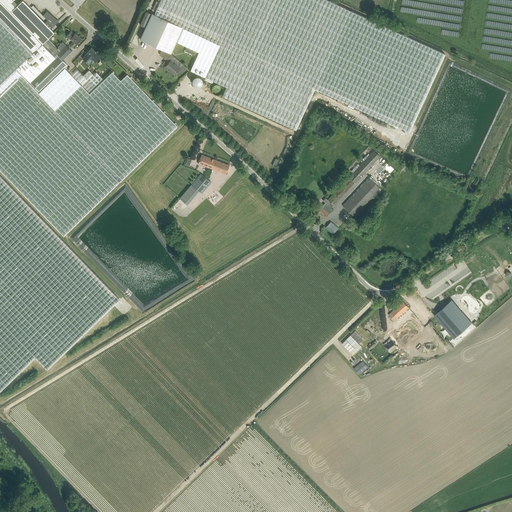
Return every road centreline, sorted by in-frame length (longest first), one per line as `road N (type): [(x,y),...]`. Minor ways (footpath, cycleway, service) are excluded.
road 1 (unclassified): [(511,228),(487,230),(404,286),(375,291),(56,0)]
road 2 (track): [(157,511),(375,291)]
